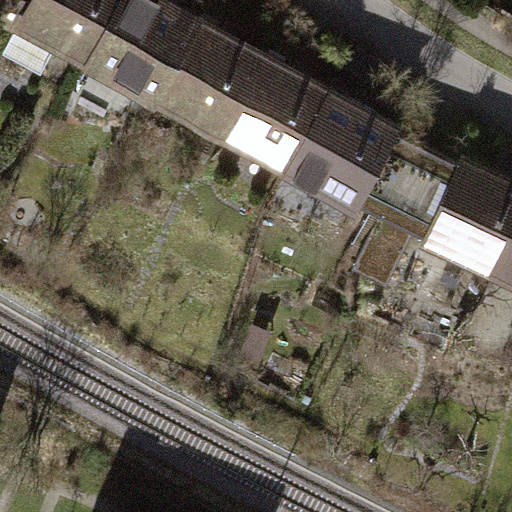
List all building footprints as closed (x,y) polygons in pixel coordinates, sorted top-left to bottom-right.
[(133,0),(13,0),(3,21),(32,36),(36,29),(100,62),(133,0)] [(214,9),(197,0),(133,0),(100,62),(167,98),(214,9)] [(280,45),(214,9),(167,98),(234,134),(280,45)] [(347,80),(280,45),(234,134),(301,170),(347,80)] [(414,116),(347,80),(301,170),(368,207),(371,200),(406,130),(414,116)] [(434,232),(468,160),(406,130),(371,200),(434,232)] [(0,192),(22,157),(0,143),(0,192)] [(511,243),(511,167),(474,149),(468,160),(434,232),(425,253),(492,285),(498,272),(511,243)] [(511,243),(498,272),(511,278),(511,243)] [(473,289),(447,277),(434,303),(460,316),(473,289)]
